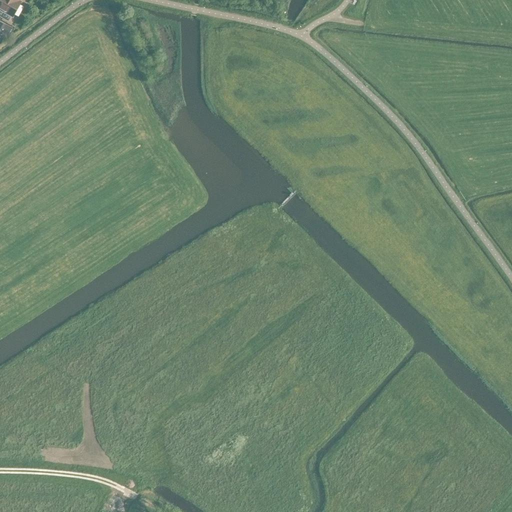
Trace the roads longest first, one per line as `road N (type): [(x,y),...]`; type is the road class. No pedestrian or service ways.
road 1 (unclassified): [(511,279),(412,141),(301,34)]
road 2 (track): [(511,35),(327,17)]
road 3 (track): [(0,472),(75,473),(127,489),(155,511)]
road 4 (unclassified): [(301,34),(145,0)]
